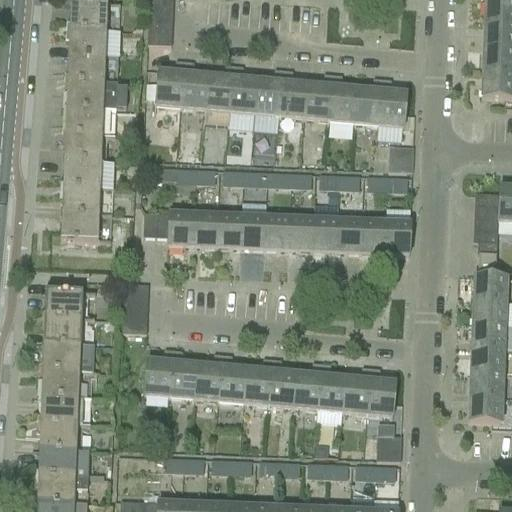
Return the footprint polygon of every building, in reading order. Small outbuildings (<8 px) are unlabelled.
[(131,2),(131,11),(141,12),(141,2),(131,2)] [(147,2),(147,15),(171,15),(171,3),(147,2)] [(511,7),(484,6),(483,31),(511,32),(511,7)] [(68,9),(67,36),(104,37),(105,10),(68,9)] [(147,15),(146,27),(170,28),(171,15),(147,15)] [(146,27),(146,39),(170,40),(170,28),(146,27)] [(511,32),(483,31),(482,56),(511,57),(511,32)] [(67,36),(66,62),(103,64),(116,64),(117,38),(104,37),(67,36)] [(170,40),(146,39),(145,52),(169,53),(170,40)] [(511,57),(482,56),(481,79),(511,80),(511,57)] [(66,62),(65,89),(102,90),(115,91),(116,64),(103,64),(66,62)] [(153,112),(179,115),(183,68),(174,68),(173,79),(156,78),(153,112)] [(179,115),(203,117),(206,82),(191,81),(192,69),(183,68),(179,115)] [(204,117),(203,130),(227,132),(228,119),(232,73),(223,72),(222,84),(206,82),(203,117),(204,117)] [(228,119),(252,121),(255,87),(240,85),(241,73),(232,73),(228,119)] [(252,121),(251,138),(276,140),(277,124),(281,77),(272,76),(271,88),(256,87),(252,121)] [(277,124),(302,126),(305,91),(289,90),(290,78),(281,77),(277,124)] [(511,80),(481,79),(480,103),(511,104),(511,80)] [(302,126),(326,128),(330,82),(321,81),(320,93),(305,91),(302,126)] [(326,128),(351,130),(354,95),(338,94),(339,82),(330,82),(326,128)] [(351,130),(375,132),(380,86),(371,85),(370,97),(354,95),(351,130)] [(376,133),(375,147),(399,149),(400,135),(401,135),(402,122),(404,100),(388,99),(389,87),(380,86),(375,132),(376,133)] [(65,89),(64,115),(114,117),(115,91),(102,90),(65,89)] [(64,115),(63,141),(113,143),(114,117),(64,115)] [(401,135),(401,136),(411,137),(413,123),(402,122),(401,135)] [(63,141),(62,168),(99,169),(100,145),(100,144),(100,143),(63,141)] [(387,153),(387,166),(411,167),(411,154),(387,153)] [(411,167),(387,166),(386,178),(410,179),(411,167)] [(62,168),(61,194),(98,195),(111,196),(112,170),(99,170),(99,169),(62,168)] [(161,175),(160,188),(174,188),(174,190),(193,190),(194,177),(175,176),(161,175)] [(195,178),(194,192),(213,193),(214,179),(195,178)] [(222,178),(222,192),(241,192),(242,179),(222,178)] [(242,179),(241,192),(261,193),(261,180),(242,179)] [(270,180),(270,194),(289,194),(290,181),(270,180)] [(290,181),(289,194),(309,195),(309,181),(290,181)] [(318,182),(318,195),(337,196),(338,183),(318,182)] [(338,183),(337,196),(357,197),(357,183),(338,183)] [(366,184),(366,197),(385,198),(386,185),(366,184)] [(386,185),(385,198),(405,199),(405,185),(386,185)] [(61,194),(60,220),(97,222),(98,195),(61,194)] [(497,212),(496,224),(496,229),(511,229),(511,194),(497,194),(497,200),(497,212)] [(473,199),(472,211),(497,212),(497,200),(473,199)] [(472,211),(472,224),(496,224),(497,212),(472,211)] [(312,225),(311,258),(335,259),(336,226),(337,215),(327,214),(324,217),(324,226),(312,225)] [(142,243),(154,243),(155,219),(143,218),(142,243)] [(154,243),(167,244),(168,219),(155,219),(154,243)] [(167,252),(191,253),(193,220),(168,219),(167,244),(167,252)] [(97,222),(60,220),(59,247),(96,249),(96,248),(109,248),(110,223),(97,222)] [(191,253),(215,254),(216,221),(193,220),(191,253)] [(215,254),(239,255),(241,222),(216,221),(215,254)] [(239,255),(263,256),(264,223),(241,222),(239,255)] [(263,256),(286,257),(288,224),(264,223),(263,256)] [(286,257),(311,258),(312,225),(288,224),(286,257)] [(472,224),(471,236),(496,237),(496,229),(496,224),(472,224)] [(335,259),(358,260),(359,227),(336,226),(335,259)] [(358,260),(382,261),(384,228),(359,227),(358,260)] [(384,228),(382,261),(407,262),(408,229),(384,228)] [(471,236),(471,248),(495,249),(496,237),(471,236)] [(475,260),(476,260),(495,261),(495,249),(471,248),(471,249),(475,249),(475,260)] [(495,261),(476,260),(476,277),(494,278),(495,261)] [(473,282),(472,307),(504,308),(505,284),(473,282)] [(123,290),(123,302),(147,303),(147,291),(123,290)] [(44,297),(43,324),(80,325),(81,298),(44,297)] [(123,302),(122,315),(146,316),(147,303),(123,302)] [(472,307),(471,331),(503,332),(511,332),(511,309),(504,309),(504,308),(472,307)] [(122,315),(122,327),(146,328),(146,316),(122,315)] [(43,324),(42,350),(92,352),(92,335),(80,335),(80,325),(43,324)] [(146,328),(122,327),(121,339),(145,340),(146,328)] [(471,331),(470,355),(502,356),(511,356),(511,332),(503,332),(471,331)] [(42,350),(41,377),(78,379),(78,375),(92,375),(93,352),(92,352),(42,350)] [(470,355),(469,379),(501,380),(502,356),(470,355)] [(142,402),(168,404),(172,357),(163,357),(161,369),(145,368),(142,402)] [(168,404),(193,406),(196,372),(180,371),(181,358),(172,357),(168,404)] [(193,406),(217,408),(222,362),(213,361),(212,373),(196,372),(193,406)] [(217,408),(242,411),(245,376),(229,375),(231,363),(222,362),(217,408)] [(242,411),(267,413),(271,366),(262,365),(261,378),(245,376),(242,411)] [(267,413),(291,415),(294,381),(279,379),(280,367),(271,366),(267,413)] [(291,415),(316,417),(320,371),(311,370),(310,382),(294,381),(291,415)] [(316,417),(315,430),(339,432),(340,420),(343,385),(328,384),(329,372),(320,371),(316,417)] [(340,420),(365,422),(369,375),(360,374),(359,387),(343,385),(340,420)] [(369,375),(365,422),(390,424),(393,390),(377,388),(378,376),(369,375)] [(41,377),(40,403),(81,405),(89,405),(90,379),(78,379),(41,377)] [(469,379),(468,402),(501,404),(501,380),(469,379)] [(501,404),(468,402),(467,428),(499,429),(501,404)] [(40,403),(39,430),(76,431),(80,431),(80,428),(88,428),(89,405),(81,405),(40,403)] [(39,430),(38,456),(75,457),(76,431),(39,430)] [(376,442),(375,455),(399,455),(400,443),(376,442)] [(313,464),(313,465),(325,465),(326,452),(313,452),(313,464)] [(399,455),(375,455),(375,467),(399,468),(399,455)] [(38,456),(36,482),(86,484),(87,458),(75,457),(38,456)] [(163,464),(162,478),(182,479),(182,465),(163,464)] [(182,465),(182,479),(202,480),(203,466),(182,465)] [(210,466),(209,480),(229,481),(229,467),(210,466)] [(229,467),(229,481),(250,482),(250,468),(229,467)] [(258,468),(257,482),(277,483),(277,469),(258,468)] [(277,469),(277,483),(298,483),(298,470),(277,469)] [(306,470),(305,484),(324,485),(325,471),(306,470)] [(325,471),(324,485),(346,485),(346,472),(325,471)] [(354,486),(373,486),(374,473),(354,472),(354,486)] [(374,473),(373,486),(393,487),(393,473),(374,473)] [(36,482),(35,509),(72,510),(85,511),(86,484),(36,482)]
